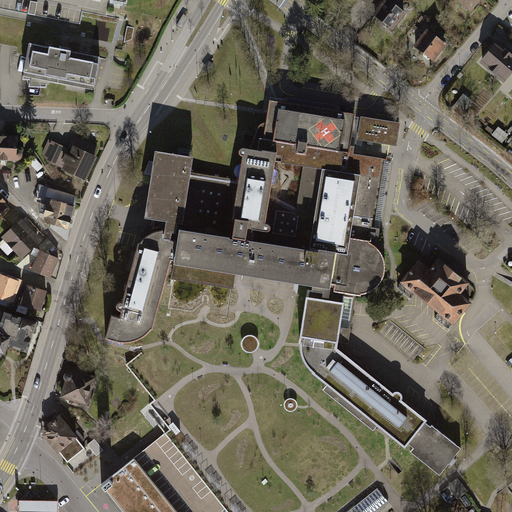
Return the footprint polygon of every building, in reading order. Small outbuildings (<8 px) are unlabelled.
[(0,0),(0,7),(29,12),(31,0),(0,0)] [(389,32),(403,14),(384,0),(381,0),(369,16),(389,32)] [(452,0),(469,13),(479,0),(452,0)] [(29,17),(36,18),(38,4),(32,3),(29,17)] [(444,46),(424,30),(411,48),(431,63),(444,46)] [(99,57),(27,43),(21,76),(93,89),(99,57)] [(511,77),(511,64),(495,52),(482,70),(505,87),(511,77)] [(464,95),(457,105),(466,112),(473,102),(464,95)] [(171,261),(169,280),(233,291),(236,275),(305,287),(297,346),(301,366),(309,380),(324,391),(321,395),(373,437),(376,432),(437,479),(462,448),(347,354),(345,351),(352,302),(359,302),(366,299),(378,293),(384,281),(386,268),(381,255),(371,247),(372,242),(379,242),(392,161),(349,155),(351,145),(353,136),(397,143),(400,125),(269,104),(262,144),(242,141),(235,185),(189,177),(192,160),(154,154),(143,222),(166,225),(163,237),(158,237),(157,228),(146,232),(138,236),(132,244),(129,257),(118,300),(114,301),(111,303),(112,306),(115,309),(114,316),(107,314),(103,330),(100,336),(119,340),(129,338),(139,334),(146,326),(149,321),(166,261),(171,261)] [(493,136),(504,144),(510,135),(499,127),(493,136)] [(16,136),(0,135),(0,161),(15,162),(16,136)] [(67,150),(47,141),(40,155),(44,165),(58,170),(67,150)] [(84,186),(95,162),(71,150),(59,174),(84,186)] [(66,227),(74,197),(45,187),(38,214),(41,218),(66,227)] [(399,216),(390,227),(400,236),(409,224),(399,216)] [(0,241),(21,262),(40,243),(20,222),(0,241)] [(420,231),(411,242),(425,254),(434,243),(420,231)] [(51,278),(60,259),(41,251),(32,270),(51,278)] [(419,262),(398,288),(411,299),(416,292),(440,312),(435,318),(448,329),(469,303),(458,294),(467,283),(439,260),(430,271),(419,262)] [(20,282),(0,274),(0,299),(12,304),(20,282)] [(42,313),(49,292),(27,285),(20,307),(42,313)] [(127,363),(235,511),(377,511),(207,298),(127,363)] [(0,362),(3,363),(5,353),(26,359),(36,324),(0,313),(0,362)] [(381,332),(415,362),(425,351),(391,321),(381,332)] [(511,341),(498,324),(481,338),(495,355),(511,341)] [(84,370),(69,365),(65,377),(66,380),(62,396),(87,404),(95,378),(83,373),(84,370)] [(67,418),(62,413),(45,426),(45,434),(58,451),(58,450),(67,462),(85,448),(81,443),(84,440),(77,430),(73,433),(70,429),(73,427),(77,424),(70,415),(67,418)] [(89,444),(102,462),(108,457),(102,450),(101,450),(98,446),(99,445),(94,440),(89,444)] [(177,511),(135,458),(101,484),(123,511),(177,511)] [(374,511),(388,501),(377,489),(347,511),(374,511)] [(19,500),(19,511),(57,511),(58,500),(19,500)]
